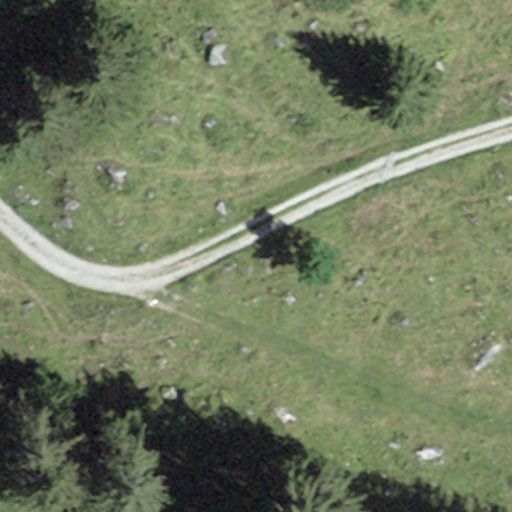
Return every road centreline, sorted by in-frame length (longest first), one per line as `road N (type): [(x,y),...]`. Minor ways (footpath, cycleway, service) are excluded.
road 1 (track): [(154,271),(363,172),(511,122)]
road 2 (track): [(0,215),(58,261),(113,274),(154,271)]
